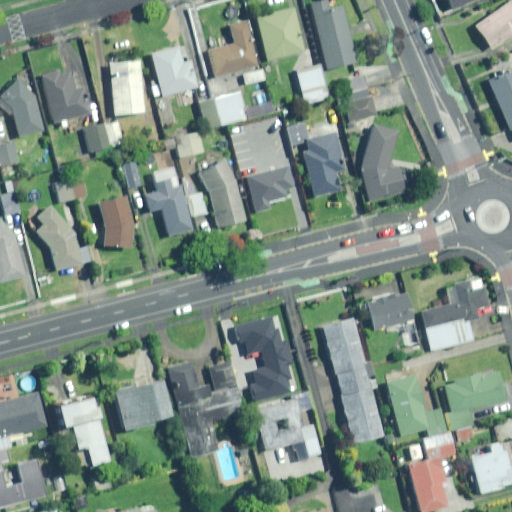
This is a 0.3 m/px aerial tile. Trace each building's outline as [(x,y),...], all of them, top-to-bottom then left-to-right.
[(511,4),(509,0),(508,0),(470,27),(486,51),(511,32),(511,4)] [(325,11),(323,1),(305,5),(322,71),(350,64),(336,8),(325,11)] [(299,53),(289,9),(252,19),(263,62),(299,53)] [(211,80),(237,72),(241,87),(264,80),(259,62),(255,63),(242,21),(223,27),(228,45),(203,53),(211,80)] [(177,65),(173,48),(146,55),(154,86),(148,88),(151,99),(192,88),(185,63),(177,65)] [(139,113),(134,62),(104,65),(110,116),(139,113)] [(325,99),(317,68),(293,75),(301,105),(325,99)] [(511,71),(511,69),(495,76),(498,83),(487,88),(506,131),(508,129),(511,138),(511,71)] [(56,76),(55,73),(37,77),(48,124),(87,115),(81,88),(70,90),(66,74),(56,76)] [(371,117),(360,76),(334,83),(346,124),(371,117)] [(38,131),(28,96),(14,80),(0,92),(0,113),(4,117),(7,114),(14,138),(38,131)] [(209,100),(215,127),(243,121),(237,94),(209,100)] [(215,127),(209,100),(195,104),(201,130),(215,127)] [(100,124),(106,149),(119,145),(114,121),(100,124)] [(106,149),(100,124),(80,128),(86,153),(106,149)] [(392,131),(365,126),(355,160),(364,202),(399,194),(394,168),(383,168),(392,131)] [(200,153),(195,133),(171,139),(176,159),(200,153)] [(339,171),(330,133),(302,140),(304,151),(299,153),(310,198),(336,191),(332,173),(339,171)] [(0,166),(14,163),(9,143),(0,145),(0,166)] [(51,146),(40,149),(42,158),(54,156),(51,146)] [(241,221),(225,161),(197,168),(213,229),(241,221)] [(139,186),(133,163),(119,166),(125,189),(139,186)] [(288,189),(283,166),(243,175),(251,214),(267,210),(266,204),(284,200),(281,190),(288,189)] [(171,180),(168,168),(146,174),(152,198),(141,201),(147,223),(159,220),(164,237),(187,231),(176,187),(174,180),(171,180)] [(64,180),(69,200),(82,197),(77,177),(64,180)] [(69,200),(64,180),(51,184),(56,204),(69,200)] [(16,213),(8,183),(3,184),(6,194),(0,195),(0,215),(0,217),(16,213)] [(203,214),(197,185),(184,188),(190,217),(203,214)] [(117,197),(91,202),(99,230),(98,249),(125,250),(126,230),(117,197)] [(38,224),(30,232),(44,249),(52,273),(79,266),(71,237),(42,207),(32,217),(38,224)] [(0,282),(19,278),(8,237),(0,227),(0,282)] [(476,279),(442,287),(440,288),(442,298),(444,304),(417,311),(427,352),(469,341),(464,322),(475,319),(472,310),(483,307),(476,279)] [(369,298),(370,303),(362,305),(369,332),(386,327),(387,334),(399,331),(404,349),(415,346),(408,321),(401,295),(390,298),(389,293),(369,298)] [(361,367),(348,320),(319,327),(350,445),(380,437),(364,378),(371,376),(368,365),(361,367)] [(237,416),(224,364),(204,369),(210,395),(206,396),(203,386),(194,388),(188,363),(164,369),(187,459),(214,452),(206,423),(237,416)] [(305,390),(299,366),(279,371),(284,394),(305,390)] [(500,403),(494,373),(440,384),(450,429),(468,425),(465,411),(500,403)] [(425,438),(444,433),(438,409),(420,414),(411,375),(382,383),(396,437),(423,430),(425,438)] [(165,417),(156,382),(109,394),(119,431),(144,425),(144,422),(165,417)] [(0,449),(3,449),(8,448),(5,437),(43,428),(35,394),(0,402),(0,449)] [(94,419),(89,398),(52,408),(57,428),(94,419)] [(298,429),(291,399),(251,409),(261,452),(290,445),(294,462),(318,456),(310,426),(298,429)] [(104,462),(95,425),(68,432),(73,450),(82,447),(87,467),(104,462)] [(470,438),(468,429),(454,432),(456,441),(470,438)] [(421,449),(424,461),(403,466),(415,511),(425,511),(443,507),(437,487),(441,486),(434,459),(450,455),(446,443),(444,433),(425,438),(418,439),(421,449)] [(506,442),(484,448),(486,456),(467,461),(475,494),(497,489),(497,487),(511,482),(511,456),(509,457),(506,442)] [(3,449),(0,449),(0,507),(41,498),(32,461),(0,469),(0,462),(6,462),(3,449)] [(86,508),(83,498),(72,500),(75,511),(86,508)]
